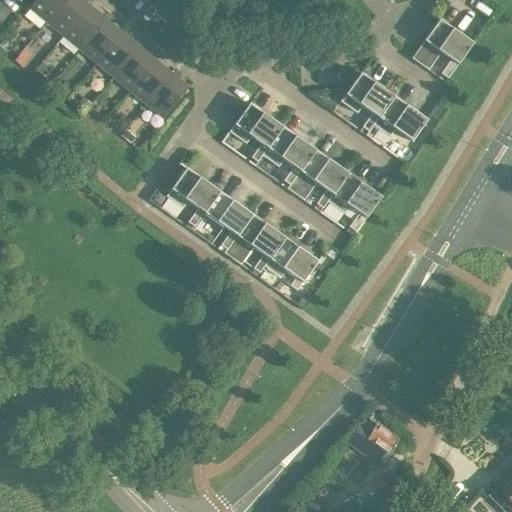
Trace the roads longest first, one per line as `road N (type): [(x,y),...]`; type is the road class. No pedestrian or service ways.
road 1 (tertiary): [(234,511),(358,388),(474,195)]
road 2 (tertiary): [(152,511),(0,348)]
road 3 (residential): [(189,129),(345,241)]
road 4 (residential): [(270,58),(270,78),(397,167)]
